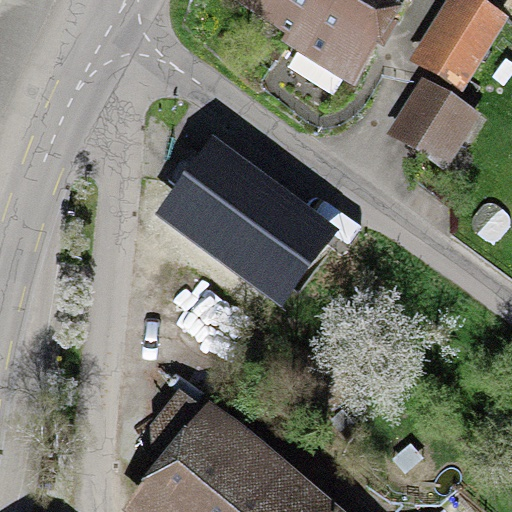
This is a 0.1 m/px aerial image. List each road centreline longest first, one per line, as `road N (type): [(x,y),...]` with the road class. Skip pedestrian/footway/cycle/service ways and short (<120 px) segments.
road 1 (residential): [(115,21),(117,171),(89,417),(94,511)]
road 2 (residential): [(115,21),(511,304)]
road 3 (residential): [(115,21),(49,148),(0,306)]
